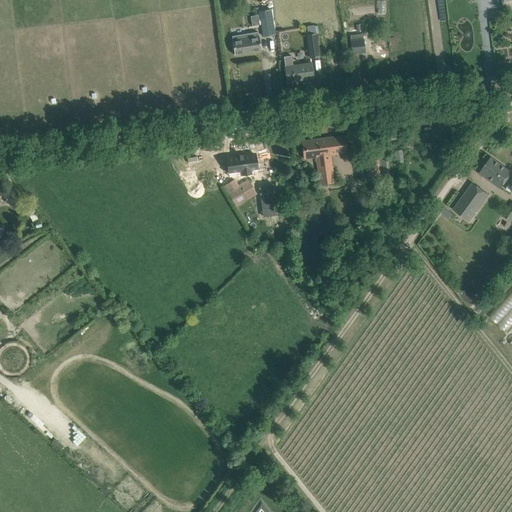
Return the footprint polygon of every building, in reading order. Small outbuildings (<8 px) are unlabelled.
[(276,35),(275,29),(272,10),(259,12),(260,15),(251,17),(251,21),(252,26),(261,25),(263,37),(276,35)] [(261,50),(259,37),(258,31),(232,35),(235,54),(261,50)] [(365,51),(363,39),(363,33),(350,35),(351,40),(352,52),(365,51)] [(317,34),(309,35),(312,58),(321,57),(317,34)] [(311,64),(295,66),(293,66),(291,56),(284,57),(287,82),(301,80),(301,79),(313,77),(313,78),(311,64)] [(348,152),(347,145),(346,136),(301,142),(304,158),(317,156),(320,184),(335,182),(331,154),(348,152)] [(385,153),(365,156),(368,180),(388,177),(385,153)] [(255,154),(227,158),(230,179),(246,176),(245,168),(262,166),(262,165),(257,166),(255,154)] [(511,173),(511,172),(499,164),(491,158),(480,173),(501,189),(511,173)] [(266,177),(263,171),(256,174),(259,180),(266,177)] [(234,179),(224,185),(234,201),(237,206),(256,194),(253,189),(248,180),(238,186),(234,179)] [(472,183),(454,209),(470,221),(489,195),(472,183)] [(272,185),(259,187),(263,217),(277,215),(272,185)] [(18,200),(8,195),(4,202),(14,207),(18,200)] [(511,202),(502,215),(511,222),(511,221),(511,202)] [(439,212),(447,218),(451,214),(443,207),(439,212)] [(511,291),(489,317),(506,332),(511,324),(511,291)]
